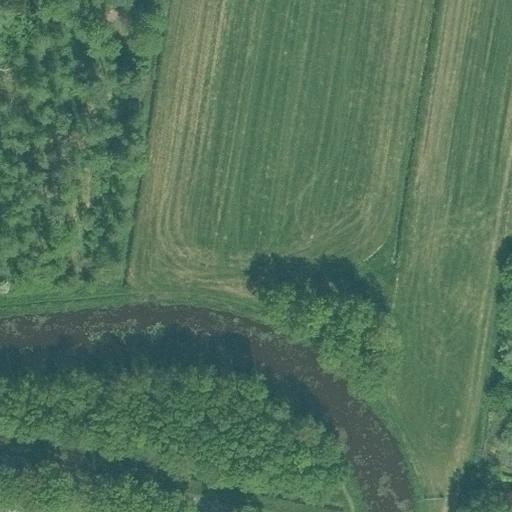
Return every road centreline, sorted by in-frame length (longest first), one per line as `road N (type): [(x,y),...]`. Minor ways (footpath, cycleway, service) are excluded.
road 1 (track): [(511,169),(448,511)]
road 2 (secondary): [(0,467),(208,511)]
